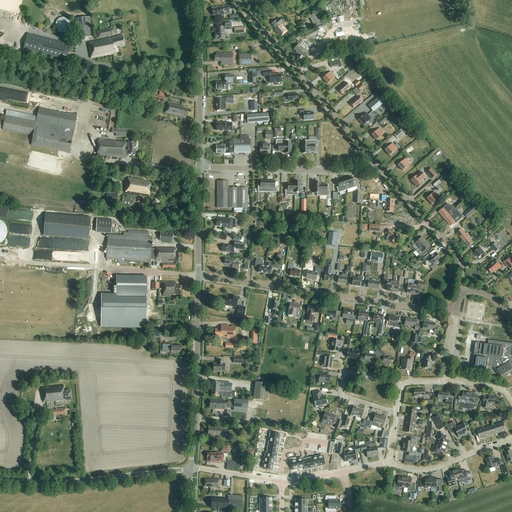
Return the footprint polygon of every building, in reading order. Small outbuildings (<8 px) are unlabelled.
[(216,7),(216,9),(212,9),(213,16),(224,15),(223,12),(229,11),(229,6),(216,7)] [(315,13),(309,17),(314,28),(322,24),(318,15),(316,16),(315,13)] [(92,37),(91,28),(89,16),(77,18),(80,38),(92,37)] [(70,29),(70,28),(71,27),(71,26),(71,25),(71,24),(71,23),(71,22),(70,21),(70,20),(69,19),(68,18),(67,18),(66,17),(65,17),(64,17),(63,17),(62,17),(61,17),(60,17),(59,18),(58,19),(57,19),(56,20),(56,21),(55,22),(55,23),(55,24),(55,25),(55,27),(56,28),(56,29),(57,29),(57,30),(58,31),(59,32),(60,32),(61,32),(62,33),(63,33),(64,32),(65,32),(66,32),(67,31),(68,31),(69,30),(70,29)] [(324,30),(327,28),(327,27),(330,26),(329,17),(325,17),(326,24),(301,36),(304,41),(317,34),(318,36),(325,32),(324,30)] [(280,37),(287,31),(281,24),(283,23),(279,18),(276,21),(276,20),(271,24),(275,29),(274,30),(280,37)] [(225,31),(232,30),(231,22),(224,23),(225,31)] [(217,40),(225,39),(223,26),(215,27),(216,34),(215,34),(215,40),(217,40)] [(98,39),(112,36),(110,29),(96,32),(98,39)] [(88,48),(90,59),(113,55),(113,54),(118,53),(117,47),(124,46),(122,34),(117,35),(117,37),(89,43),(89,48),(88,48)] [(22,54),(35,57),(36,52),(66,60),(70,45),(26,35),(22,54)] [(346,37),(339,38),(341,50),(348,49),(346,37)] [(298,54),(300,57),(303,54),(306,57),(310,53),(307,50),(305,51),(299,45),(294,49),(298,54)] [(233,53),(216,53),(216,56),(214,56),(214,62),(221,62),(221,65),(233,65),(233,53)] [(239,55),(240,65),(251,65),(251,54),(239,55)] [(271,70),(268,71),(256,72),(256,76),(263,75),(263,77),(269,77),(270,84),(275,83),(276,86),(281,85),(281,82),(282,82),(281,74),(271,75),(271,70)] [(327,84),(335,77),(330,72),(322,78),(327,84)] [(352,72),(346,77),(348,80),(354,75),(352,72)] [(232,75),(224,75),(224,83),(226,83),(224,83),(220,83),(216,83),(216,89),(217,89),(217,92),(221,92),(221,90),(224,90),(224,89),(228,89),(228,83),(227,83),(232,83),(232,75)] [(347,91),(350,88),(346,82),(343,85),(338,90),(342,94),(346,90),(347,91)] [(165,97),(159,95),(157,95),(153,94),(152,100),(163,103),(165,97)] [(297,94),(288,95),(288,97),(284,98),(284,103),(289,103),(288,101),(298,101),(297,94)] [(355,99),(350,104),(354,108),(359,103),(360,104),(363,102),(358,96),(355,99)] [(372,112),(384,102),(379,96),(367,106),(370,109),(372,112)] [(226,111),(226,99),(217,99),(217,101),(216,101),(216,111),(222,111),(226,111)] [(185,118),(187,109),(184,108),(184,107),(181,106),(181,105),(168,102),(166,109),(165,109),(164,113),(185,118)] [(69,153),(74,130),(77,115),(39,107),(37,116),(6,110),(2,130),(33,136),(31,145),(69,153)] [(304,120),(313,119),(313,113),(305,113),(305,110),(299,111),(299,114),(303,114),(304,120)] [(268,122),(267,113),(247,115),(247,116),(247,120),(247,124),(268,122)] [(363,126),(371,119),(366,113),(358,120),(363,126)] [(385,116),(378,122),(380,125),(388,118),(385,116)] [(376,141),(384,134),(379,128),(371,135),(376,141)] [(131,138),(132,130),(112,129),(111,133),(115,133),(115,137),(131,138)] [(400,130),(394,135),(398,139),(403,135),(400,130)] [(98,138),(98,140),(97,156),(125,158),(125,154),(128,154),(128,155),(135,155),(136,143),(128,142),(128,143),(126,143),(126,142),(105,140),(105,139),(98,138)] [(250,154),(251,140),(225,139),(225,141),(225,145),(224,145),(222,144),(222,146),(216,146),(216,154),(221,154),(221,155),(224,155),(224,154),(227,153),(250,154)] [(285,151),(285,140),(276,140),(276,145),(278,145),(278,151),(285,151)] [(308,141),(308,151),(315,151),(315,146),(317,146),(317,141),(308,141)] [(389,156),(397,149),(392,143),(384,150),(389,156)] [(269,151),(269,148),(269,145),(263,145),(263,148),(260,148),(260,154),(267,154),(267,151),(269,151)] [(403,171),(410,164),(405,158),(398,165),(403,171)] [(432,179),(437,175),(431,169),(426,173),(432,179)] [(425,177),(421,172),(420,172),(411,180),(416,186),(422,181),(421,180),(425,177)] [(148,197),(151,183),(143,181),(143,180),(128,178),(127,182),(126,182),(124,192),(125,192),(125,194),(139,196),(148,197)] [(351,178),(344,180),(347,190),(348,193),(357,190),(355,182),(352,183),(351,178)] [(442,178),(435,184),(437,187),(444,180),(442,178)] [(338,193),(347,190),(344,180),(337,182),(339,187),(336,188),(338,193)] [(217,182),(217,208),(234,208),(234,213),(241,213),(241,211),(242,211),(242,208),(247,208),(247,188),(228,188),(228,182),(217,182)] [(267,192),(267,182),(260,182),(260,187),(258,187),(258,192),(267,192)] [(267,182),(267,192),(277,193),(277,187),(274,187),(274,182),(267,182)] [(294,196),(294,185),(288,185),(287,190),(285,190),(285,195),(294,196)] [(320,185),(320,196),(329,196),(329,191),(327,191),(327,186),(320,185)] [(106,203),(109,203),(109,206),(114,206),(114,204),(116,204),(117,191),(107,190),(106,203)] [(431,204),(439,197),(434,192),(426,199),(431,204)] [(133,206),(134,199),(123,197),(122,204),(133,206)] [(445,219),(450,214),(456,209),(453,207),(452,208),(448,204),(443,208),(438,213),(445,219)] [(472,208),(464,215),(467,218),(475,211),(472,208)] [(463,217),(456,209),(450,214),(445,219),(451,226),(454,223),(456,224),(463,217)] [(43,235),(89,239),(91,217),(45,213),(43,235)] [(234,220),(234,219),(217,218),(216,226),(224,227),(224,228),(229,228),(229,230),(232,230),(233,228),(237,228),(237,221),(234,220)] [(111,234),(112,220),(96,219),(96,233),(111,234)] [(386,233),(389,235),(386,238),(386,239),(386,240),(386,241),(388,242),(389,240),(394,244),(399,237),(393,233),(388,229),(386,233)] [(457,234),(463,241),(469,236),(466,233),(465,234),(461,230),(457,234)] [(182,253),(176,253),(176,248),(166,248),(166,247),(155,247),(155,249),(152,249),(152,238),(148,237),(149,232),(128,231),(128,233),(123,233),(123,236),(108,235),(106,259),(151,262),(151,260),(155,260),(155,261),(170,261),(170,262),(175,262),(182,262),(182,253)] [(172,242),(173,233),(161,232),(160,241),(172,242)] [(337,233),(329,232),(327,245),(335,246),(337,233)] [(469,239),(470,238),(469,236),(463,241),(469,248),(473,243),(469,239)] [(417,248),(426,241),(422,237),(418,241),(416,239),(411,243),(413,246),(414,244),(417,248)] [(430,246),(426,241),(417,248),(418,249),(415,251),(419,256),(421,254),(423,257),(428,253),(426,251),(430,247),(430,246)] [(233,242),(233,246),(222,245),(221,252),(234,253),(234,248),(243,249),(244,243),(233,242)] [(495,243),(491,247),(495,252),(500,248),(495,243)] [(483,259),(487,256),(480,247),(474,253),(479,258),(481,256),(483,259)] [(377,254),(371,253),(370,256),(370,262),(382,264),(383,259),(383,256),(383,255),(377,254)] [(436,253),(431,257),(429,255),(423,260),(425,263),(425,262),(425,266),(430,266),(431,264),(432,265),(440,258),(436,253)] [(511,260),(509,257),(503,262),(507,268),(508,267),(510,270),(511,267),(511,261),(511,260)] [(238,268),(239,263),(238,263),(238,260),(236,260),(225,258),(224,264),(230,265),(231,265),(232,265),(232,267),(238,268)] [(264,273),(265,266),(263,266),(262,261),(257,260),(258,260),(254,259),(253,266),(257,267),(259,267),(259,272),(264,273)] [(491,265),(487,268),(491,274),(495,271),(496,271),(502,266),(496,259),(491,264),(491,265)] [(300,271),(293,269),(294,265),(289,264),(287,270),(290,270),(290,276),(299,277),(300,271)] [(316,265),(315,273),(308,272),(306,279),(316,280),(317,276),(321,276),(322,266),(316,265)] [(332,281),(333,275),(331,274),(332,268),(326,267),(324,280),(325,280),(325,282),(327,282),(328,280),(332,281)] [(345,271),(345,274),(342,274),(342,277),(339,276),(337,284),(346,285),(347,275),(347,273),(350,273),(351,267),(347,267),(347,271),(345,271)] [(392,292),(394,282),(388,281),(388,276),(384,275),(383,283),(387,284),(386,291),(392,292)] [(116,298),(147,298),(147,277),(116,276),(116,298)] [(361,279),(361,276),(358,276),(357,279),(353,278),(353,280),(352,286),(360,287),(361,279)] [(369,282),(370,278),(366,277),(365,284),(368,285),(367,288),(378,290),(379,283),(369,282)] [(394,282),(392,292),(398,293),(399,285),(403,286),(404,278),(400,277),(399,282),(394,282)] [(406,294),(413,295),(414,285),(408,284),(408,281),(405,280),(404,286),(407,286),(406,294)] [(418,296),(419,295),(419,289),(424,289),(425,283),(418,282),(417,285),(414,285),(413,295),(418,296)] [(176,286),(176,283),(163,283),(163,295),(181,295),(181,286),(176,286)] [(224,305),(237,307),(238,299),(236,299),(236,297),(230,296),(229,298),(226,297),(224,305)] [(146,326),(147,299),(116,299),(116,326),(146,326)] [(276,317),(277,310),(278,303),(271,301),(270,309),(273,310),(272,316),(276,317)] [(302,310),(299,310),(300,306),(290,304),(288,315),(296,317),(301,318),(302,310)] [(245,307),(238,306),(236,314),(244,316),(245,307)] [(308,307),(307,315),(306,321),(312,322),(313,316),(314,316),(315,308),(314,308),(315,307),(311,306),(311,307),(308,307)] [(338,316),(335,316),(337,310),(333,309),(333,310),(327,309),(326,317),(332,318),(331,321),(337,322),(338,316)] [(368,313),(359,312),(357,321),(364,322),(365,318),(367,318),(368,313)] [(374,314),(373,319),(372,323),(380,324),(380,323),(381,320),(382,321),(383,315),(374,314)] [(398,317),(389,316),(388,321),(387,326),(394,327),(394,326),(397,326),(398,323),(398,317)] [(416,325),(416,320),(406,319),(405,326),(415,327),(414,331),(419,331),(419,325),(416,325)] [(438,328),(435,327),(435,323),(424,322),(423,329),(430,330),(430,333),(434,334),(437,334),(438,328)] [(220,339),(235,340),(236,326),(231,326),(231,327),(228,327),(228,326),(221,326),(221,330),(215,329),(214,338),(220,339)] [(343,345),(344,338),(339,337),(339,341),(332,340),(331,351),(338,352),(339,344),(343,345)] [(486,344),(486,345),(476,343),(472,370),(486,372),(487,367),(494,368),(495,370),(497,374),(498,373),(501,378),(508,374),(511,371),(511,366),(511,365),(511,344),(489,340),(488,345),(486,344)] [(163,344),(162,352),(171,353),(181,353),(181,346),(172,346),(172,345),(163,344)] [(359,351),(360,348),(357,348),(357,351),(348,350),(347,357),(354,358),(354,359),(358,359),(359,351)] [(432,358),(428,357),(429,350),(423,349),(421,358),(424,359),(423,368),(431,369),(431,366),(432,358)] [(320,356),(323,356),(322,358),(325,358),(323,368),(331,369),(333,358),(329,357),(330,354),(321,352),(316,351),(315,355),(320,356)] [(379,359),(380,353),(376,352),(374,352),(369,351),(369,354),(365,354),(364,361),(375,362),(375,358),(379,359)] [(386,354),(380,353),(379,359),(383,360),(383,364),(393,365),(394,358),(385,357),(386,354)] [(413,364),(414,358),(409,357),(409,360),(403,359),(401,370),(409,371),(410,364),(413,364)] [(225,372),(225,364),(223,364),(223,361),(217,361),(217,364),(214,364),(213,372),(225,372)] [(329,384),(330,376),(323,375),(324,373),(318,372),(317,376),(320,377),(319,383),(329,384)] [(235,392),(231,392),(232,384),(219,383),(213,382),(212,396),(222,396),(222,397),(234,398),(235,392)] [(256,383),(253,400),(265,402),(268,385),(256,383)] [(42,389),(44,403),(66,400),(66,401),(71,400),(70,390),(64,391),(64,386),(42,389)] [(424,399),(429,399),(429,393),(425,394),(425,390),(415,390),(415,397),(424,397),(424,399)] [(315,406),(327,404),(325,396),(321,397),(320,391),(313,393),(314,399),(313,399),(315,406)] [(453,399),(449,399),(449,394),(439,392),(438,399),(447,401),(446,405),(452,405),(453,399)] [(468,403),(469,393),(463,392),(463,394),(460,393),(458,406),(464,407),(464,403),(468,403)] [(469,393),(468,403),(467,409),(473,409),(474,407),(477,408),(478,405),(478,406),(479,397),(475,396),(476,394),(469,393)] [(499,398),(489,396),(489,398),(485,397),(483,408),(489,409),(490,404),(498,405),(499,398)] [(234,407),(234,408),(233,412),(247,412),(248,400),(234,400),(227,400),(227,403),(225,403),(225,401),(210,400),(210,409),(212,409),(212,410),(215,410),(215,409),(224,410),(224,409),(227,409),(227,407),(234,407)] [(356,417),(359,408),(353,407),(350,416),(356,417)] [(67,415),(66,408),(47,410),(48,417),(67,415)] [(359,408),(356,417),(361,419),(364,410),(359,408)] [(325,413),(323,420),(322,424),(330,426),(331,422),(333,423),(335,418),(335,416),(331,414),(331,415),(325,413)] [(377,428),(381,415),(375,414),(373,423),(367,421),(365,427),(371,429),(372,426),(377,428)] [(381,415),(377,428),(382,429),(379,438),(383,439),(386,430),(382,429),(386,417),(381,415)] [(439,415),(433,418),(439,430),(445,427),(439,415)] [(341,428),(346,430),(350,417),(345,416),(341,428)] [(459,426),(464,436),(469,433),(466,427),(468,426),(465,420),(462,421),(464,424),(459,426)] [(464,436),(459,426),(457,428),(454,422),(449,425),(454,433),(456,432),(459,438),(464,436)] [(225,431),(225,428),(218,427),(218,428),(208,427),(208,436),(212,436),(212,437),(215,437),(215,438),(219,438),(230,439),(230,437),(235,437),(235,432),(231,432),(231,431),(225,431)] [(438,443),(447,447),(449,441),(446,440),(447,437),(439,433),(437,439),(439,440),(438,443)] [(404,441),(403,446),(413,448),(414,445),(416,445),(417,440),(409,439),(409,442),(404,441)] [(349,452),(351,461),(357,460),(355,454),(360,453),(358,441),(354,442),(355,447),(354,447),(354,451),(349,452)] [(371,448),(370,444),(370,442),(364,443),(364,445),(360,446),(362,452),(366,451),(367,458),(373,457),(371,448)] [(370,444),(371,448),(373,457),(378,456),(376,443),(370,444)] [(447,447),(438,443),(436,447),(434,446),(432,452),(440,455),(441,451),(445,453),(447,447)] [(413,448),(403,446),(402,452),(406,452),(405,455),(414,456),(415,451),(413,451),(413,448)] [(431,462),(432,458),(428,457),(429,451),(425,450),(423,461),(431,462)] [(215,463),(216,460),(216,456),(216,454),(208,454),(207,455),(206,457),(207,458),(208,458),(208,463),(215,463)] [(495,467),(501,465),(499,459),(493,461),(492,457),(485,459),(488,469),(495,467)] [(461,469),(455,471),(458,481),(461,480),(462,482),(469,481),(466,470),(461,471),(461,469)] [(449,472),(450,474),(451,478),(447,479),(449,487),(456,486),(455,481),(458,481),(455,471),(449,472)] [(400,487),(404,488),(406,478),(399,477),(398,482),(395,482),(393,490),(400,491),(400,487)] [(412,479),(406,478),(404,488),(408,488),(407,491),(414,492),(415,484),(411,484),(412,479)] [(426,489),(431,489),(431,478),(425,478),(425,480),(420,481),(420,488),(426,487),(426,489)] [(437,478),(431,478),(431,489),(431,491),(437,491),(437,487),(439,487),(439,492),(443,492),(442,480),(437,480),(437,478)] [(220,488),(220,480),(212,479),(212,480),(205,480),(205,487),(220,488)] [(228,498),(228,500),(211,499),(211,508),(228,509),(229,508),(241,509),(242,501),(243,501),(243,496),(228,495),(228,498)] [(328,500),(328,505),(339,505),(339,500),(336,500),(336,496),(325,496),(325,500),(328,500)]
